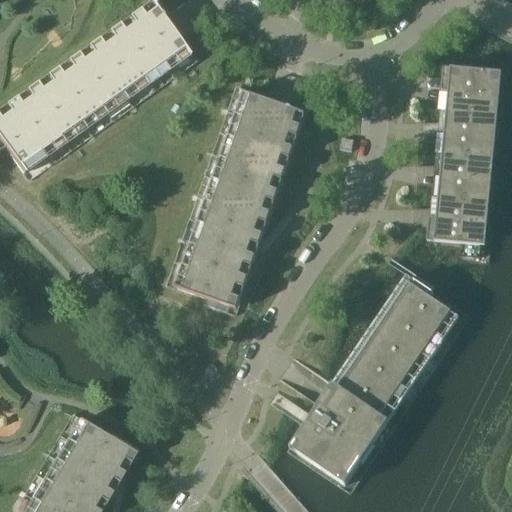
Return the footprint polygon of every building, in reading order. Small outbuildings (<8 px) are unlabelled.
[(24,175),(189,58),(170,31),(162,21),(169,16),(158,0),(0,112),(0,151),(5,149),(24,175)] [(444,70),(442,93),(450,94),(450,93),(495,97),(501,97),(503,75),(497,75),(452,71),(444,70)] [(450,94),(448,114),(493,118),(499,119),(501,97),(495,97),(450,93),(450,94)] [(234,318),(308,109),(290,102),(288,110),(275,106),(244,95),(175,289),(206,300),(204,307),(234,318)] [(448,114),(446,136),(491,140),(497,140),(499,119),(493,118),(448,114)] [(446,136),(444,157),(489,161),(494,162),(497,140),(491,140),(446,136)] [(352,154),(354,142),(342,140),(340,152),(352,154)] [(444,157),(442,179),(487,183),(492,183),(494,162),(489,161),(444,157)] [(442,179),(440,200),(485,204),(490,205),(492,183),(487,183),(442,179)] [(438,221),(438,222),(483,226),(488,226),(490,205),(485,204),(440,200),(438,221)] [(430,220),(428,243),(436,244),(461,246),(460,259),(480,261),(481,248),(486,249),(488,226),(483,226),(438,222),(438,221),(430,220)] [(346,487),(459,319),(430,299),(433,295),(415,282),(415,283),(412,288),(410,286),(297,455),(346,487)] [(101,511),(139,450),(111,434),(107,440),(79,423),(25,511),(101,511)]
